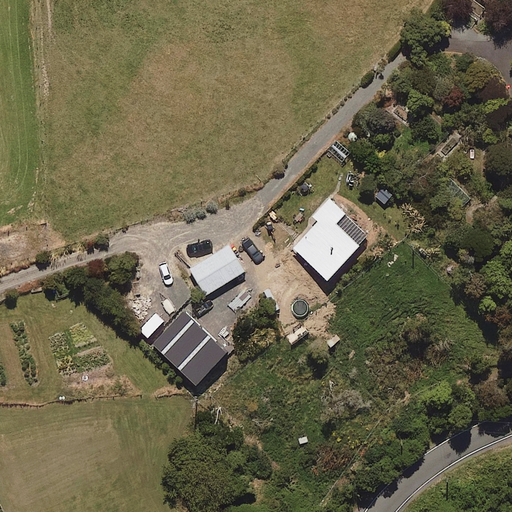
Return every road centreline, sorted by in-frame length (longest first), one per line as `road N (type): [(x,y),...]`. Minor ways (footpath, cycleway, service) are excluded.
road 1 (residential): [(0,287),(270,206)]
road 2 (tertiary): [(354,511),(383,474),(443,437),(511,414)]
